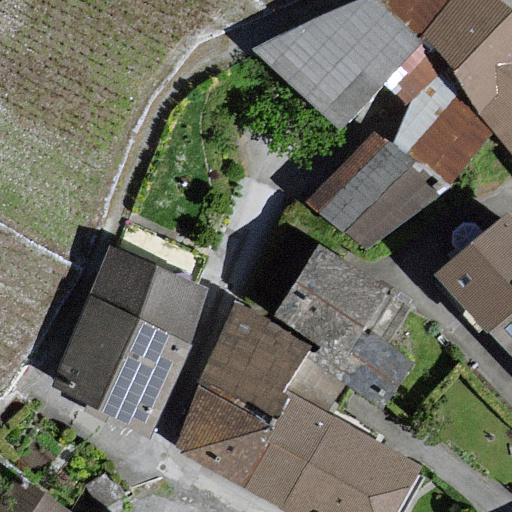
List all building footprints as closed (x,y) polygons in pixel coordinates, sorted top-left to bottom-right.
[(511,179),(511,10),(484,0),(385,0),(254,51),(356,143),(300,202),(366,259),(482,153),(511,179)] [(511,316),(511,227),(505,220),(435,283),(486,340),(511,316)] [(54,390),(155,431),(213,288),(182,275),(188,259),(119,230),(54,390)] [(398,301),(316,251),(271,325),(317,349),(344,366),(336,378),(389,411),(420,361),(377,334),(398,301)] [(294,397),(317,349),(271,325),(248,313),(176,449),(242,487),(294,397)] [(400,511),(424,472),(294,397),(242,487),(285,511),(400,511)] [(59,511),(12,484),(0,505),(0,511),(59,511)]
